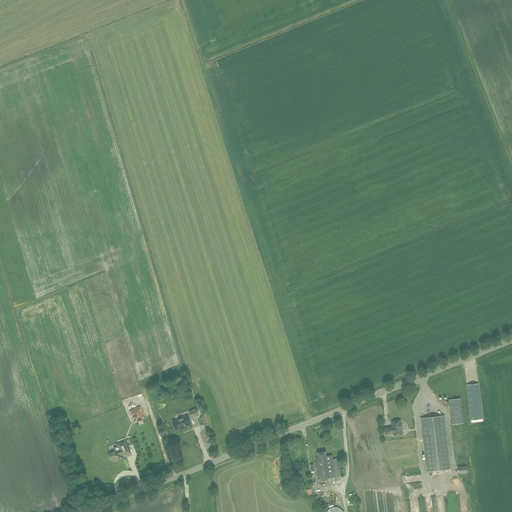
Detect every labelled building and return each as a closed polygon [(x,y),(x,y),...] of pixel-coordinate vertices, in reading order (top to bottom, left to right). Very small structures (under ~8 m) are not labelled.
[(470,421),(483,419),(479,384),(466,385),(470,421)] [(462,421),(461,396),(449,396),(449,421),(462,421)] [(139,407),(130,411),(131,414),(132,414),(136,422),(144,418),(139,407)] [(190,424),(187,416),(172,422),(175,430),(180,428),(180,429),(184,427),(183,426),(190,424)] [(444,416),(421,419),(427,472),(450,469),(444,416)] [(395,421),(394,422),(392,422),(392,427),(385,428),(386,435),(393,434),(393,435),(402,434),(401,426),(400,421),(399,421),(397,421),(395,421)] [(193,429),(179,434),(182,442),(196,437),(193,429)] [(113,460),(114,462),(116,461),(115,461),(117,460),(118,461),(120,460),(120,458),(121,458),(122,455),(126,454),(124,449),(128,447),(125,441),(117,444),(119,450),(109,454),(108,456),(110,460),(112,461),(113,460)] [(317,480),(335,478),(332,456),(326,456),(326,452),(317,453),(317,458),(316,458),(316,462),(315,462),(317,480)]
